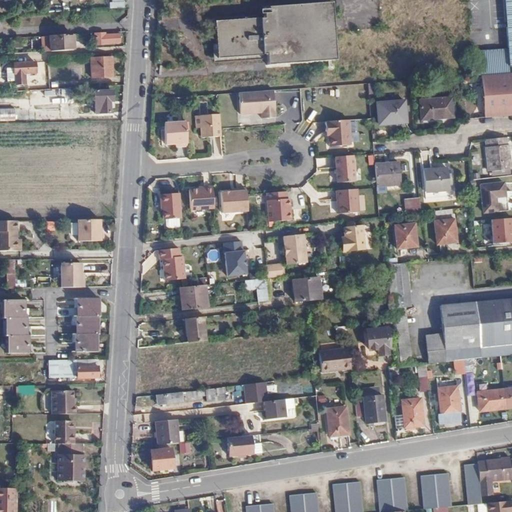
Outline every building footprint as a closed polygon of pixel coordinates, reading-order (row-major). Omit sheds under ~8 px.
[(495,74),(511,73),(510,66),(511,65),(511,0),(511,11),(511,25),(506,26),(508,50),(472,53),(473,75),(481,75),(495,74)] [(335,60),(331,2),(263,7),(263,17),(214,20),(217,58),(266,55),(267,65),(335,60)] [(104,35),(104,33),(95,33),(95,43),(119,42),(120,34),(104,35)] [(42,52),(72,50),(72,35),(65,35),(41,37),(42,52)] [(111,75),(111,57),(89,58),(90,76),(111,75)] [(33,72),(33,62),(12,63),(12,73),(33,72)] [(71,69),(71,76),(82,76),(81,68),(71,69)] [(511,72),(511,73),(495,74),(481,75),(485,117),(511,115),(511,72)] [(82,88),(38,90),(38,99),(82,97),(82,88)] [(272,90),(237,92),(238,114),(256,112),(256,111),(260,111),(260,118),(273,117),(272,90)] [(111,103),(111,92),(93,93),(94,115),(109,115),(109,103),(111,103)] [(450,119),(449,97),(418,100),(420,121),(450,119)] [(404,122),(402,101),(375,103),(377,124),(404,122)] [(0,121),(29,122),(28,109),(0,109),(0,121)] [(199,136),(219,136),(219,129),(218,112),(194,113),(194,126),(199,126),(199,136)] [(349,119),(331,120),(332,129),(350,128),(349,119)] [(185,145),(184,120),(162,122),(163,143),(177,142),(177,145),(185,145)] [(332,129),(331,120),(324,121),(325,135),(328,134),(329,145),(351,144),(350,128),(332,129)] [(504,136),(483,139),(485,171),(507,169),(504,136)] [(352,155),(335,156),(336,181),(354,181),(352,155)] [(377,186),(389,185),(401,184),(400,163),(375,165),(377,186)] [(448,174),(448,169),(423,170),(426,199),(450,198),(450,190),(453,190),(452,174),(448,174)] [(505,196),(503,182),(480,185),(482,211),(496,210),(496,197),(505,196)] [(377,186),(378,193),(390,192),(389,185),(377,186)] [(191,210),(212,208),(211,186),(202,187),(202,189),(190,190),(191,210)] [(220,213),(246,211),(244,194),(244,188),(235,188),(235,191),(219,192),(220,213)] [(358,211),(356,188),(336,190),(337,213),(358,211)] [(285,198),(285,191),(264,192),(267,221),(289,219),(288,198),(285,198)] [(161,219),(179,218),(178,192),(158,193),(159,204),(161,204),(161,219)] [(405,214),(421,212),(420,198),(404,199),(405,214)] [(451,209),(432,211),(433,221),(434,221),(436,244),(455,243),(454,219),(452,219),(451,209)] [(511,240),(511,219),(511,217),(491,219),(494,243),(511,240)] [(98,234),(98,220),(75,221),(76,241),(101,242),(101,234),(98,234)] [(0,251),(19,251),(19,240),(15,240),(15,221),(0,221),(0,251)] [(45,221),(45,231),(54,231),(54,221),(45,221)] [(416,246),(414,223),(394,225),(396,248),(416,246)] [(343,233),(362,231),(361,225),(343,227),(343,233)] [(364,249),(362,231),(343,233),(344,242),(343,242),(344,251),(364,249)] [(304,263),(302,238),(283,240),(283,246),(284,255),(285,264),(304,263)] [(240,250),(239,245),(222,247),(225,276),(244,274),(243,266),(243,259),(242,250),(240,250)] [(177,252),(158,254),(158,259),(161,259),(162,280),(182,279),(180,255),(177,256),(177,252)] [(4,260),(5,290),(9,290),(12,290),(12,260),(4,260)] [(59,264),(60,289),(69,289),(83,288),(83,279),(80,279),(80,273),(79,263),(59,264)] [(389,296),(409,294),(406,263),(386,265),(388,287),(389,296)] [(266,278),(281,276),(280,264),(265,265),(266,278)] [(263,301),(261,278),(241,281),(242,289),(252,288),(253,302),(263,301)] [(320,299),(318,278),(294,280),(295,292),(293,292),(294,301),(320,299)] [(200,285),(173,288),(175,311),(202,308),(200,285)] [(372,298),(389,296),(388,287),(371,289),(372,298)] [(390,308),(404,306),(410,306),(409,294),(389,296),(390,308)] [(511,297),(441,304),(444,333),(427,335),(430,363),(441,362),(454,360),(463,359),(472,358),(511,353),(511,297)] [(96,316),(95,300),(76,300),(76,317),(75,317),(76,335),(74,335),(75,352),(93,351),(93,334),(95,334),(94,316),(96,316)] [(21,319),(21,302),(2,302),(3,319),(5,319),(6,336),(8,337),(8,354),(27,353),(27,336),(25,336),(24,318),(21,319)] [(392,325),(396,366),(409,365),(404,306),(390,308),(391,321),(392,325)] [(199,318),(179,320),(182,344),(201,342),(199,318)] [(369,349),(378,348),(388,347),(389,347),(387,328),(367,330),(369,349)] [(321,371),(351,368),(349,348),(319,351),(321,371)] [(463,359),(464,373),(472,372),(472,358),(463,359)] [(97,377),(97,359),(48,361),(48,377),(76,377),(76,378),(97,377)] [(454,376),(464,375),(464,373),(463,359),(454,360),(454,376)] [(418,380),(427,379),(425,363),(417,364),(418,380)] [(35,394),(34,385),(18,385),(18,395),(35,394)] [(206,388),(206,395),(207,401),(225,399),(224,386),(206,388)] [(459,414),(456,387),(438,389),(441,416),(459,414)] [(182,391),(183,398),(206,395),(206,388),(203,389),(182,391)] [(479,411),(506,408),(504,388),(477,391),(479,411)] [(52,415),(76,415),(76,405),(73,405),(74,399),(74,391),(52,390),(52,415)] [(182,391),(156,394),(157,403),(183,401),(183,398),(182,391)] [(355,403),(357,420),(366,419),(366,423),(385,421),(382,395),(364,397),(364,402),(355,403)] [(293,404),(292,398),(263,401),(264,419),(284,417),(283,409),(291,408),(290,404),(293,404)] [(422,426),(420,399),(402,400),(404,428),(422,426)] [(253,430),(253,411),(260,411),(260,404),(240,404),(240,430),(253,430)] [(329,436),(348,434),(345,406),(327,408),(329,436)] [(155,421),(157,444),(172,442),(176,442),(179,442),(177,418),(155,421)] [(54,421),(54,444),(74,444),(74,432),(72,432),(72,421),(54,421)] [(251,434),(226,437),(228,455),(261,452),(260,442),(252,443),(251,434)] [(172,448),(151,450),(152,470),(173,468),(172,448)] [(82,481),(83,455),(59,454),(58,480),(82,481)] [(499,460),(475,462),(476,465),(479,496),(492,495),(491,482),(510,480),(508,457),(498,458),(499,460)] [(479,496),(476,465),(463,466),(467,505),(479,504),(479,496)] [(423,509),(449,507),(446,473),(420,476),(423,509)] [(376,480),(379,511),(393,511),(398,511),(403,511),(406,511),(402,477),(376,480)] [(332,484),(334,511),(360,511),(358,482),(332,484)] [(0,511),(13,511),(14,488),(0,487),(0,511)] [(289,495),(291,511),(316,511),(315,493),(289,495)] [(511,510),(511,507),(511,500),(503,501),(486,503),(486,511),(508,511),(511,510)] [(245,505),(245,511),(272,511),(271,503),(245,505)]
